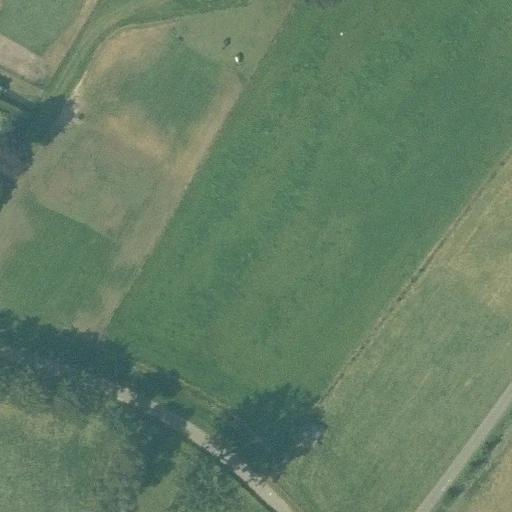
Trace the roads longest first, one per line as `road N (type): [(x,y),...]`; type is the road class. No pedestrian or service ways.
road 1 (unclassified): [(284,511),(223,447),(148,394),(0,347)]
road 2 (unclassified): [(419,511),(511,387)]
